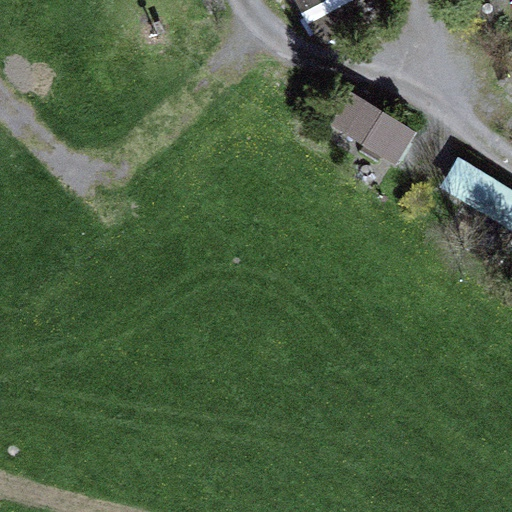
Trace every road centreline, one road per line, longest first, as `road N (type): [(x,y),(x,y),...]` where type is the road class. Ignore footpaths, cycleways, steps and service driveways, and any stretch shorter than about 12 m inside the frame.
road 1 (track): [(0,106),(56,169),(107,172),(258,38)]
road 2 (track): [(237,0),(258,38),(379,87),(511,171)]
